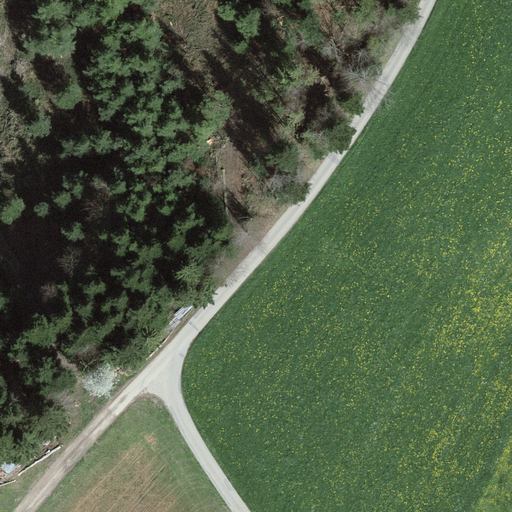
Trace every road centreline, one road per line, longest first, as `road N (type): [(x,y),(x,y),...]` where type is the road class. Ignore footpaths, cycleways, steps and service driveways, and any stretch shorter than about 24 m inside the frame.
road 1 (unclassified): [(428,0),(330,164),(153,369),(239,511)]
road 2 (track): [(153,369),(23,511)]
